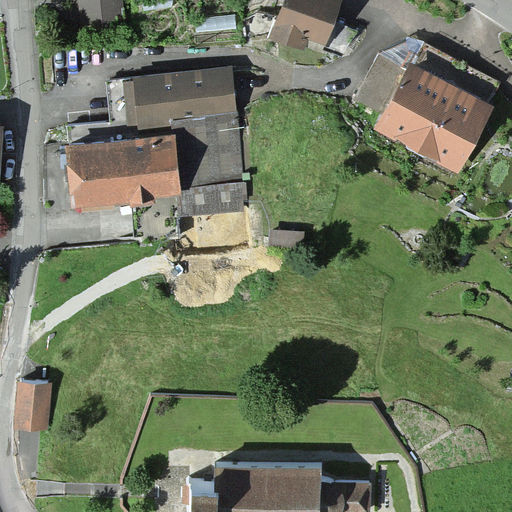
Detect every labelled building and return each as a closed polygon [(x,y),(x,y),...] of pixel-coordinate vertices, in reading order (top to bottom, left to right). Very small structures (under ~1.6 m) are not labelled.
[(76,0),(78,25),(120,24),(118,0),(76,0)] [(347,0),(282,0),(269,39),(300,50),(304,37),(331,47),(347,0)] [(498,99),(418,52),(375,123),(455,170),(498,99)] [(229,68),(121,79),(127,141),(176,137),(175,119),(234,115),(229,68)] [(234,115),(175,119),(176,137),(180,197),(181,221),(250,216),(243,114),(234,115)] [(127,141),(66,146),(70,191),(76,190),(77,206),(130,202),(131,209),(155,207),(154,199),(180,197),(176,137),(127,141)] [(53,384),(19,381),(15,430),(41,433),(48,433),(53,384)] [(332,464),(210,461),(209,479),(187,479),(186,500),(207,501),(207,511),(332,511),(333,510),(353,504),(372,505),(373,481),(354,480),(332,475),(332,464)]
